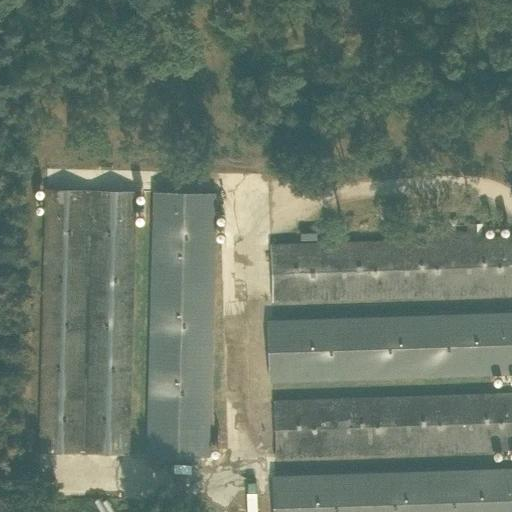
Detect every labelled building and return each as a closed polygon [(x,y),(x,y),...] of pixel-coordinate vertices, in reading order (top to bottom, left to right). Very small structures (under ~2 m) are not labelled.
[(155,183),(148,455),(210,457),(217,185),(155,183)] [(38,453),(129,454),(136,192),(45,190),(38,453)] [(511,236),(270,245),(272,300),(511,292),(511,236)] [(511,374),(511,312),(270,320),(272,382),(511,374)] [(511,393),(274,401),(275,457),(511,449),(511,393)] [(511,511),(511,468),(275,475),(276,511),(511,511)]
